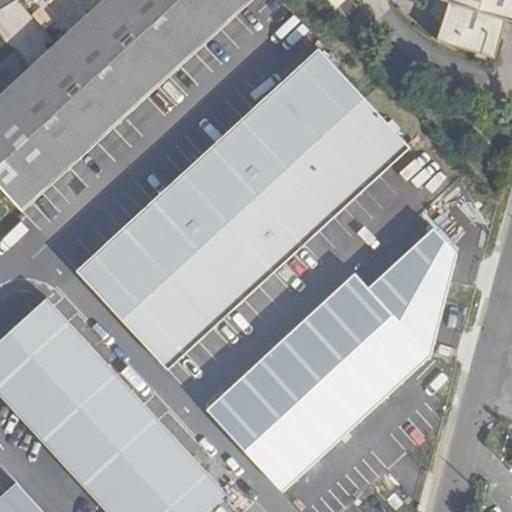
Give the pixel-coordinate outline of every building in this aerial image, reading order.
[(0,0),(0,12),(19,0),(0,0)] [(254,0),(105,0),(0,97),(0,186),(23,213),(254,0)] [(511,0),(441,0),(442,1),(449,3),(437,41),(494,59),(506,21),(511,22),(511,0)] [(316,50),(69,271),(160,371),(407,150),(316,50)] [(354,273),(207,410),(258,465),(328,401),(343,387),(406,328),(354,273)] [(351,396),(343,387),(328,401),(336,410),(351,396)] [(0,511),(41,511),(15,484),(0,497),(0,511)]
